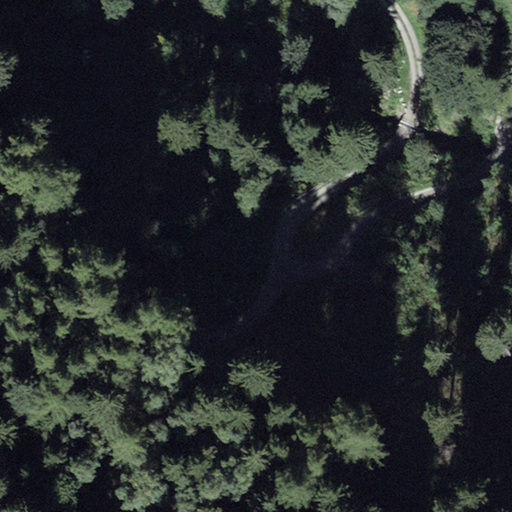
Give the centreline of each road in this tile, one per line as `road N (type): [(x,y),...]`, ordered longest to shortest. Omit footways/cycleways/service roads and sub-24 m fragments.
road 1 (track): [(498,0),(487,103),(450,170),(350,257),(284,289),(267,277)]
road 2 (track): [(267,277),(279,235),(339,185),(398,112),(405,67),(363,0)]
road 3 (track): [(267,277),(118,511)]
